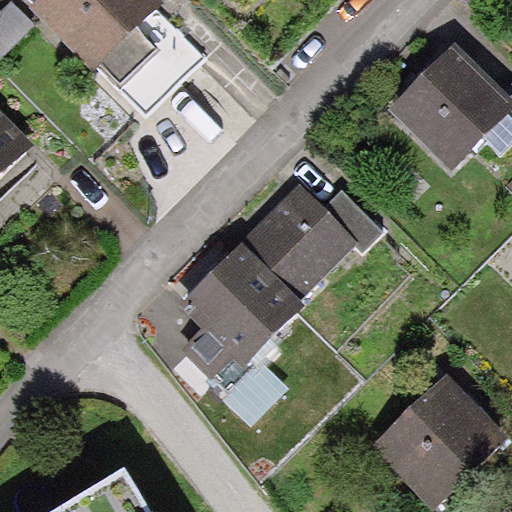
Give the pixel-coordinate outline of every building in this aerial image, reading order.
[(29,0),(36,7),(29,14),(97,81),(102,76),(148,122),(210,61),(160,10),(166,4),(161,0),(29,0)] [(2,13),(0,10),(0,59),(35,25),(12,3),(2,13)] [(459,40),(387,110),(450,173),(485,139),(503,157),(511,148),(511,87),(509,91),(459,40)] [(0,180),(37,145),(0,108),(0,180)] [(240,242),(303,303),(356,249),(364,257),(390,231),(345,187),(326,207),(300,182),(240,242)] [(303,303),(240,242),(180,304),(202,328),(181,348),(227,396),(257,368),(247,359),(303,303)] [(451,374),(376,443),(434,506),(509,436),(451,374)] [(145,511),(125,478),(68,511),(145,511)]
